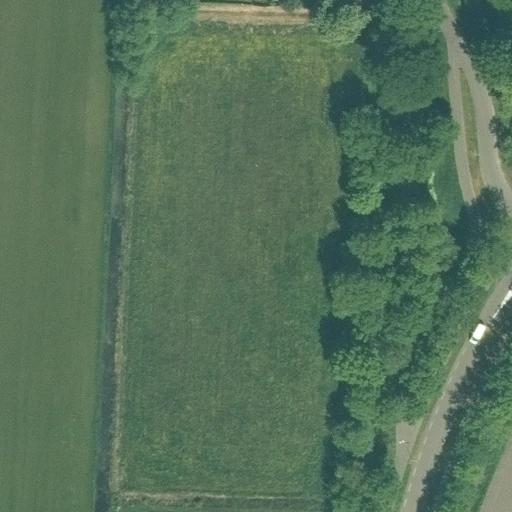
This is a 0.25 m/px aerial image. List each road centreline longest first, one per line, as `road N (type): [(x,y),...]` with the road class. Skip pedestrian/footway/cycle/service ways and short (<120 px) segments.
road 1 (tertiary): [(410,511),(461,375),(511,291)]
road 2 (unclassified): [(511,209),(491,175),(477,82),(433,0)]
